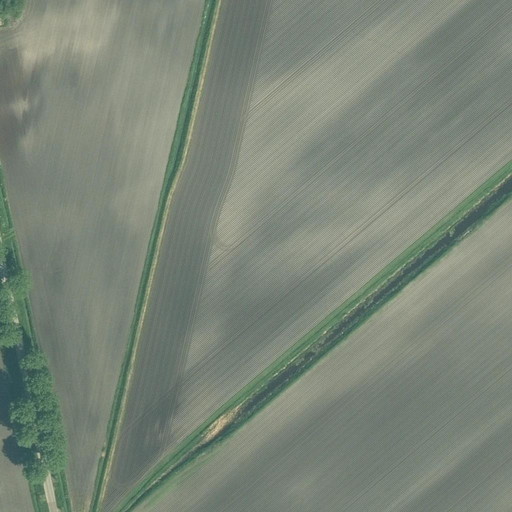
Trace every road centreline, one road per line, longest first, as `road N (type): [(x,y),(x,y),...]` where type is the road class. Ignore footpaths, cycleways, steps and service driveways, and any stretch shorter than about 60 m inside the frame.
road 1 (track): [(222,0),(99,511)]
road 2 (unclassified): [(52,511),(0,259)]
